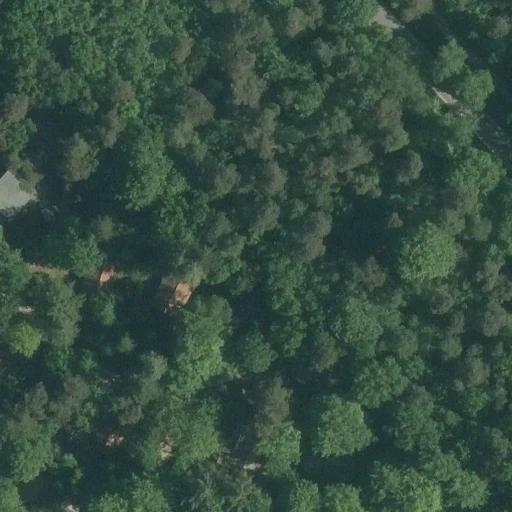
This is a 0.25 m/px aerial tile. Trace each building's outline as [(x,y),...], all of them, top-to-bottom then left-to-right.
[(77,120),(46,95),(23,124),(53,149),(77,120)] [(33,191),(8,169),(5,172),(0,178),(0,215),(8,222),(33,191)] [(112,179),(101,199),(119,210),(116,215),(124,220),(128,214),(137,219),(148,199),(112,179)] [(153,234),(144,229),(141,236),(150,241),(153,234)] [(77,246),(64,246),(64,258),(77,258),(77,246)] [(120,265),(89,257),(77,299),(108,308),(120,265)] [(172,266),(149,307),(175,321),(198,281),(172,266)] [(208,272),(198,266),(193,275),(204,281),(208,272)] [(274,326),(250,296),(213,326),(222,339),(246,320),(260,338),(274,326)] [(2,328),(0,330),(0,348),(18,360),(22,363),(31,368),(40,353),(2,328)] [(336,383),(307,354),(288,372),(318,401),(336,383)] [(129,431),(120,426),(89,408),(79,425),(96,435),(88,449),(112,462),(129,431)] [(290,411),(284,418),(292,427),(299,420),(290,411)] [(223,447),(217,463),(251,476),(268,437),(244,426),(234,452),(223,447)] [(30,454),(4,481),(31,507),(57,480),(30,454)] [(305,456),(305,479),(321,479),(321,484),(325,485),(326,480),(354,481),(355,459),(305,456)] [(295,465),(283,465),(283,478),(294,478),(295,465)] [(206,511),(208,509),(183,501),(172,498),(167,511),(206,511)]
